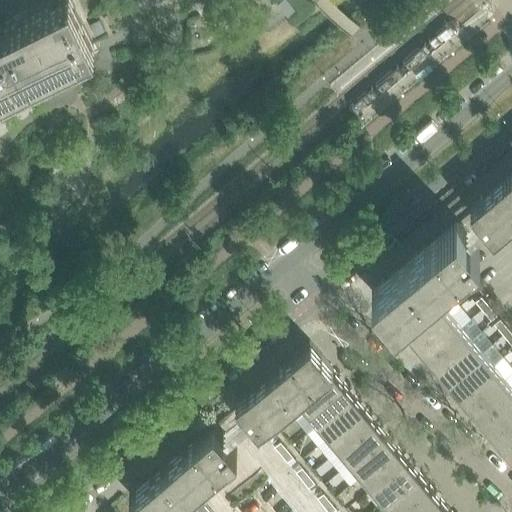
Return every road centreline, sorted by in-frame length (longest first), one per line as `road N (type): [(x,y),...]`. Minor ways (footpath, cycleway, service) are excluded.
road 1 (tertiary): [(283,257),(0,492)]
road 2 (tertiary): [(37,511),(308,283)]
road 3 (tertiary): [(511,68),(283,257)]
road 4 (residential): [(308,283),(511,491)]
road 5 (tertiary): [(308,283),(511,112)]
